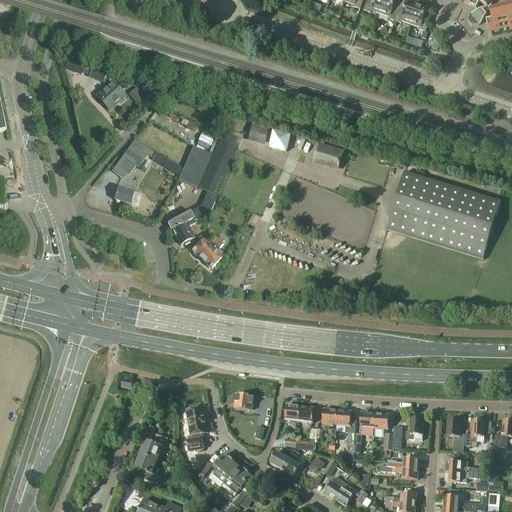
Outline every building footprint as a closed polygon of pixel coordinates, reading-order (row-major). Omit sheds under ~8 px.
[(345,0),(345,3),(354,6),(353,8),(360,10),(363,0),(345,0)] [(367,0),(363,12),(370,14),(371,12),(380,15),(384,0),(367,0)] [(384,0),(380,15),(389,18),(388,20),(394,22),(402,0),(384,0)] [(409,1),(404,0),(402,0),(394,22),(401,25),(401,22),(411,25),(417,7),(408,4),(409,1)] [(468,0),(467,2),(464,1),(463,3),(477,9),(479,4),(487,8),(491,0),(468,0)] [(511,5),(490,11),(492,20),(486,21),(490,36),(492,35),(491,32),(511,27),(511,5)] [(426,10),(417,7),(411,25),(420,29),(419,31),(425,33),(434,10),(427,8),(426,10)] [(481,23),(479,26),(475,21),(478,18),(477,18),(479,17),(477,13),(474,14),(470,15),(468,22),(472,27),(479,26),(481,23)] [(82,75),(84,68),(68,61),(65,68),(82,75)] [(88,79),(105,85),(109,74),(93,67),(88,79)] [(125,98),(113,84),(98,98),(110,112),(125,98)] [(151,94),(139,89),(130,96),(139,106),(151,94)] [(252,125),(248,140),(265,143),(268,129),(252,125)] [(238,150),(239,151),(243,141),(220,131),(209,155),(193,148),(179,181),(208,194),(202,208),(169,225),(175,236),(190,228),(192,227),(197,224),(196,223),(210,215),(238,150)] [(268,148),(286,153),(290,135),(272,131),(268,148)] [(139,170),(146,161),(152,152),(135,141),(129,149),(123,157),(123,158),(111,173),(125,184),(137,168),(139,170)] [(342,154),(319,147),(314,162),(338,170),(342,154)] [(422,179),(425,171),(419,169),(417,177),(404,173),(387,231),(483,260),(500,203),(422,179)] [(119,190),(115,202),(131,207),(135,194),(119,190)] [(190,228),(175,236),(181,247),(185,245),(186,247),(190,245),(189,243),(196,239),(190,228)] [(223,239),(221,237),(218,240),(216,238),(212,244),(216,247),(223,239)] [(223,239),(216,247),(220,251),(224,246),(223,244),(225,242),(223,239)] [(202,262),(213,250),(204,241),(193,253),(194,254),(194,256),(196,258),(198,258),(202,262)] [(212,271),(223,259),(213,250),(202,262),(206,266),(207,268),(209,270),(211,270),(212,271)] [(132,384),(124,382),(123,389),(131,390),(132,384)] [(253,398),(235,396),(234,409),(251,412),(253,398)] [(299,408),(286,407),(284,422),(298,423),(299,408)] [(313,410),(299,408),(298,423),(312,425),(313,410)] [(191,437),(208,434),(204,409),(186,412),(191,437)] [(267,412),(263,411),(262,415),(259,414),(258,423),(265,424),(267,412)] [(337,412),(324,411),(322,426),(336,427),(337,412)] [(351,413),(337,412),(336,427),(350,428),(351,413)] [(361,415),(360,429),(362,429),(361,437),(373,438),(373,430),(374,430),(375,416),(361,415)] [(389,417),(375,416),(374,430),(388,431),(389,417)] [(404,441),(414,442),(422,442),(422,437),(423,421),(410,420),(409,433),(404,433),(404,441)] [(461,422),(447,421),(446,437),(454,438),(454,448),(452,448),(451,454),(462,455),(463,449),(464,437),(460,436),(461,422)] [(485,422),(472,421),(471,436),(465,436),(464,449),(470,449),(470,443),(476,444),(476,438),(483,438),(485,422)] [(511,422),(503,422),(501,436),(494,435),(493,448),(500,449),(500,450),(506,450),(508,438),(511,438),(511,422)] [(383,450),(391,451),(393,435),(384,434),(383,450)] [(168,440),(156,435),(152,445),(144,442),(139,456),(158,463),(163,449),(165,450),(168,440)] [(202,439),(187,442),(189,452),(200,450),(203,450),(202,439)] [(285,440),(284,448),(293,449),(294,441),(289,441),(285,440)] [(296,441),(295,449),(313,451),(314,441),(309,441),(309,443),(296,441)] [(287,460),(281,471),(293,478),(299,467),(292,463),(295,458),(298,454),(292,451),(290,455),(287,460)] [(287,460),(276,453),(269,464),(281,471),(287,460)] [(158,463),(139,456),(134,469),(147,473),(144,481),(157,486),(160,478),(156,477),(158,472),(155,470),(158,463)] [(237,468),(231,463),(233,461),(229,458),(228,460),(223,456),(213,469),(214,470),(210,474),(223,485),(237,468)] [(315,458),(311,465),(320,470),(324,464),(315,458)] [(419,460),(403,459),(403,465),(395,465),(395,464),(388,463),(388,468),(388,469),(418,471),(419,460)] [(477,470),(467,469),(467,464),(446,462),(445,473),(477,475),(477,470)] [(212,467),(207,463),(198,474),(203,478),(212,467)] [(336,467),(330,463),(323,474),(329,478),(336,467)] [(251,479),(246,475),(248,473),(244,471),(243,472),(237,468),(223,485),(236,495),(240,491),(241,492),(251,479)] [(388,468),(380,468),(380,474),(395,475),(395,474),(402,475),(402,481),(417,482),(418,471),(388,469),(388,468)] [(477,475),(445,473),(445,483),(466,485),(466,479),(476,480),(477,475)] [(360,476),(359,482),(364,487),(368,487),(369,477),(360,476)] [(343,484),(334,478),(324,494),(331,499),(338,489),(339,489),(343,484)] [(366,496),(361,492),(359,495),(343,484),(339,489),(338,489),(331,499),(345,508),(353,497),(356,500),(355,501),(361,505),(366,508),(370,502),(365,498),(366,496)] [(247,496),(243,493),(232,506),(236,510),(247,496)] [(416,495),(401,494),(400,500),(393,500),(394,499),(385,498),(385,503),(415,506),(416,495)] [(489,496),(488,509),(499,509),(500,497),(489,496)] [(444,497),(443,508),(481,511),(485,511),(486,500),(480,500),(480,506),(474,505),(458,504),(459,498),(444,497)] [(180,511),(182,510),(168,504),(165,511),(143,501),(138,511),(180,511)] [(414,511),(415,506),(385,503),(385,509),(393,510),(394,509),(399,509),(399,511),(414,511)]
